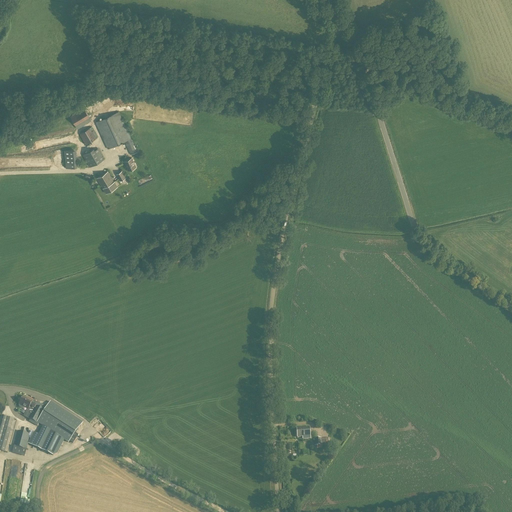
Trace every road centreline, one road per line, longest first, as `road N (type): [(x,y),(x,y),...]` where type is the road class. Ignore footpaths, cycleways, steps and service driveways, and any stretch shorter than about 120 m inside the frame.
road 1 (unclassified): [(278,511),(272,298),(339,22)]
road 2 (tertiary): [(365,73),(421,238),(511,309)]
road 3 (unclassified): [(38,511),(43,469),(100,440),(225,511)]
road 4 (track): [(90,88),(315,106)]
road 5 (unclassified): [(365,73),(511,125)]
